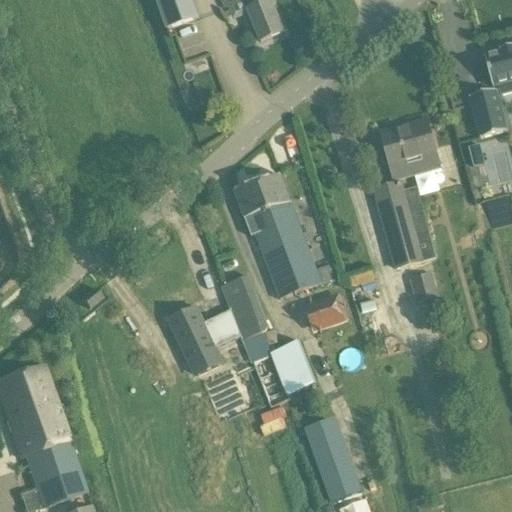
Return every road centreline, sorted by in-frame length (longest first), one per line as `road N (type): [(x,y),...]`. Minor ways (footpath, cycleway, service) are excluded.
road 1 (residential): [(392,15),(78,271)]
road 2 (unclassified): [(78,271),(55,237),(0,82)]
